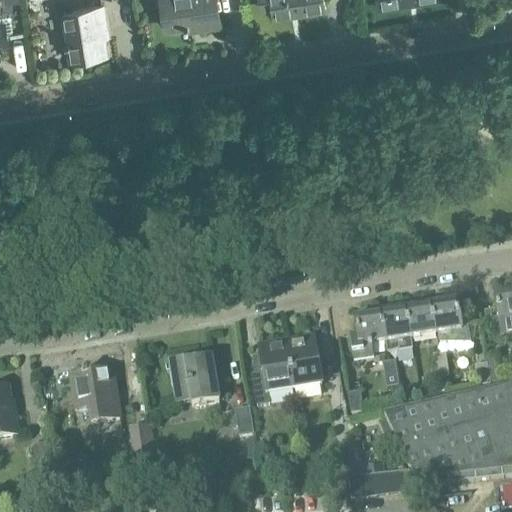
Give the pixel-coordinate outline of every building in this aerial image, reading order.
[(200,28),(221,24),(217,0),(169,0),(170,6),(164,7),(167,28),(199,23),(200,28)] [(275,18),(326,10),(324,0),(260,0),(261,9),(273,7),(275,18)] [(417,3),(432,0),(379,0),(381,9),(410,4),(409,2),(417,1),(417,3)] [(105,29),(108,28),(105,5),(64,11),(69,40),(67,40),(70,59),(108,53),(105,29)] [(5,23),(0,23),(0,56),(0,54),(0,43),(9,42),(5,23)] [(511,295),(496,298),(496,297),(495,297),(499,322),(495,323),(497,339),(511,336),(511,295)] [(456,305),(432,309),(437,336),(436,336),(438,344),(459,346),(469,344),(466,328),(461,328),(457,304),(456,304),(456,305)] [(406,313),(411,341),(436,336),(437,336),(432,309),(406,313)] [(413,351),(411,341),(406,313),(382,317),(386,345),(388,354),(413,351)] [(372,347),(386,345),(382,317),(356,321),(355,321),(358,336),(350,337),(354,361),(373,358),(372,347)] [(315,340),(286,344),(295,392),(322,388),(315,340)] [(269,396),(295,392),(286,344),(259,349),(261,362),(255,363),(257,377),(252,377),(257,407),(270,405),(269,396)] [(441,366),(447,365),(445,355),(433,357),(435,371),(442,370),(441,366)] [(486,358),(490,385),(502,383),(498,356),(486,358)] [(192,408),(220,404),(213,361),(198,364),(198,359),(170,363),(177,406),(192,403),(192,408)] [(390,375),(396,374),(394,363),(382,365),(385,380),(391,380),(390,375)] [(435,371),(437,382),(449,380),(447,365),(441,366),(442,370),(435,371)] [(486,366),(474,368),(477,388),(489,386),(486,366)] [(109,373),(71,380),(73,391),(77,412),(90,410),(93,426),(112,423),(121,421),(118,404),(115,405),(109,373)] [(385,380),(386,390),(398,388),(396,374),(390,375),(391,380),(385,380)] [(511,388),(384,418),(418,489),(511,478),(511,388)] [(0,442),(19,440),(15,415),(13,416),(9,390),(0,391),(0,442)] [(363,414),(360,394),(348,396),(351,416),(363,414)] [(253,437),(250,411),(235,413),(239,439),(253,437)] [(150,426),(128,430),(133,461),(155,457),(150,426)] [(44,446),(32,448),(36,476),(49,474),(44,446)] [(351,451),(337,453),(341,477),(355,474),(351,451)] [(276,473),(273,453),(261,455),(264,475),(276,473)] [(382,467),(364,469),(365,480),(373,479),(384,477),(382,467)] [(409,474),(399,476),(401,495),(419,493),(409,474)] [(399,476),(386,477),(388,497),(401,495),(399,476)] [(373,479),(375,499),(388,497),(386,477),(384,477),(373,479)] [(365,480),(361,480),(363,500),(375,499),(373,479),(365,480)] [(361,480),(349,482),(352,501),(363,500),(361,480)] [(503,511),(511,511),(511,491),(502,493),(503,511)]
